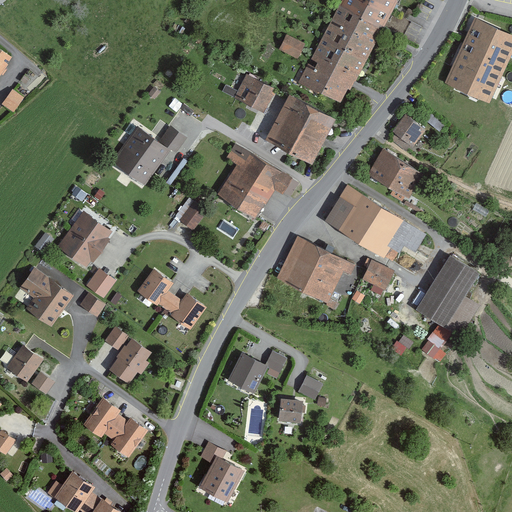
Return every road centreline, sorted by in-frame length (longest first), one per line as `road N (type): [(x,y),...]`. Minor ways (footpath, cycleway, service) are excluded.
road 1 (tertiary): [(320,188),(414,73),(455,7)]
road 2 (residential): [(77,365),(45,430),(110,493)]
road 3 (tertiary): [(177,428),(248,283)]
road 4 (residential): [(320,188),(209,123),(193,128)]
road 5 (residential): [(248,283),(178,242),(124,241)]
